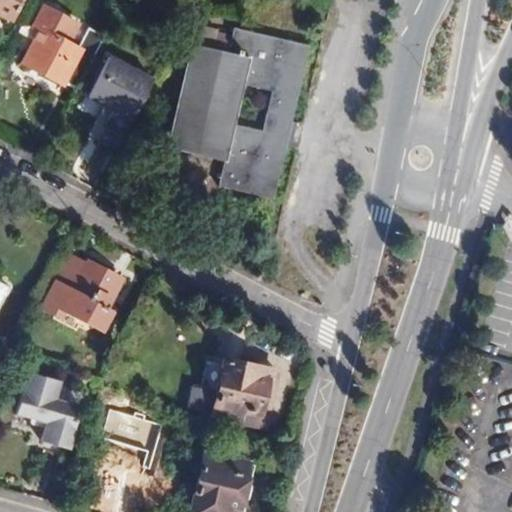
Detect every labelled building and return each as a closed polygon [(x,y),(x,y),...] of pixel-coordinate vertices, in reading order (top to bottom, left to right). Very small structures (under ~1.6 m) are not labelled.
[(0,0),(0,12),(9,17),(18,0),(0,0)] [(77,87),(103,35),(88,27),(77,48),(68,43),(77,24),(44,7),(34,26),(40,30),(23,62),(61,83),(63,80),(77,87)] [(226,52),(185,44),(164,150),(221,161),(216,188),(274,200),(306,44),(231,29),(226,52)] [(117,146),(153,78),(107,54),(87,94),(112,107),(96,136),(117,146)] [(82,266),(67,257),(39,309),(56,317),(59,310),(99,330),(109,310),(102,307),(118,277),(85,260),(82,266)] [(206,351),(198,385),(216,388),(224,355),(206,351)] [(216,388),(198,385),(190,383),(185,404),(264,423),(269,402),(266,402),(274,366),(224,355),(216,388)] [(38,442),(43,443),(61,448),(65,450),(77,409),(51,401),(57,381),(26,372),(14,413),(44,422),(38,442)] [(61,448),(43,443),(41,451),(59,456),(61,448)] [(242,511),(253,461),(203,449),(191,505),(224,511),(242,511)]
